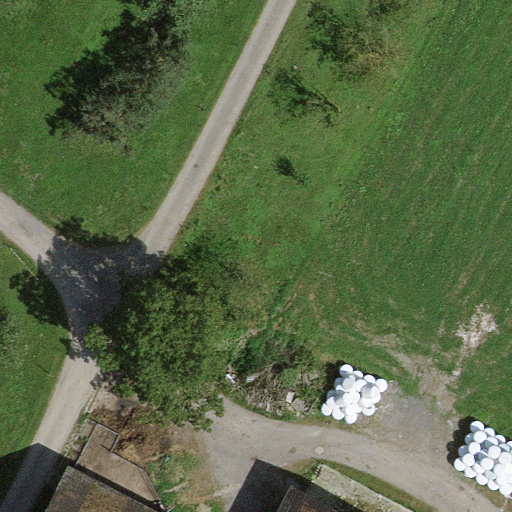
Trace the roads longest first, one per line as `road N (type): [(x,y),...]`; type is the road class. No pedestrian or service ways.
road 1 (track): [(4,511),(280,0)]
road 2 (track): [(119,308),(0,209)]
